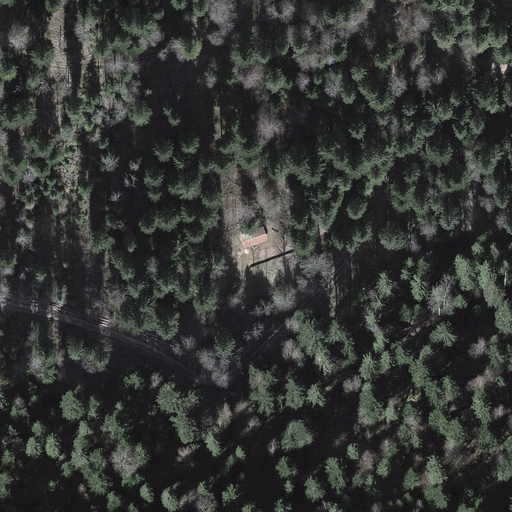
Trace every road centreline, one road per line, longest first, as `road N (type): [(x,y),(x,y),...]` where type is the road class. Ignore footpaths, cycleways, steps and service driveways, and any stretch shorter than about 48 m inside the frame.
road 1 (track): [(0,301),(137,338),(198,385),(218,383),(269,349),(333,285),(389,187)]
road 2 (track): [(180,50),(65,63),(32,54),(0,30)]
road 3 (track): [(389,187),(425,125),(470,86),(511,64)]
road 4 (track): [(240,260),(307,237),(389,187)]
